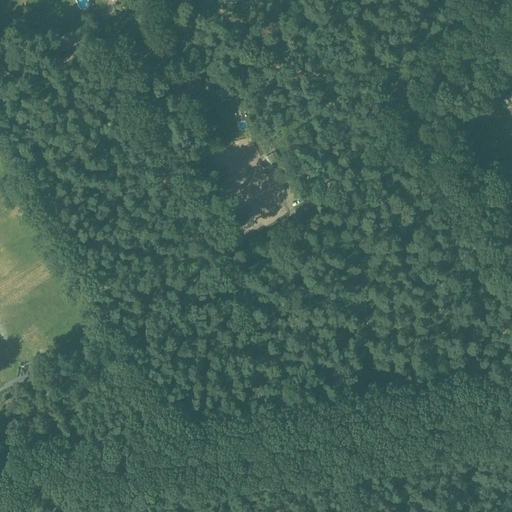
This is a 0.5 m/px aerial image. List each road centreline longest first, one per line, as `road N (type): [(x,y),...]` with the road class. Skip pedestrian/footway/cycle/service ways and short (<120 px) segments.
road 1 (unclassified): [(0,477),(511,409)]
road 2 (unclassified): [(511,291),(405,105),(413,75),(497,16)]
road 3 (track): [(288,435),(284,468),(209,482),(200,496),(206,511)]
road 4 (track): [(408,83),(375,76),(330,0)]
